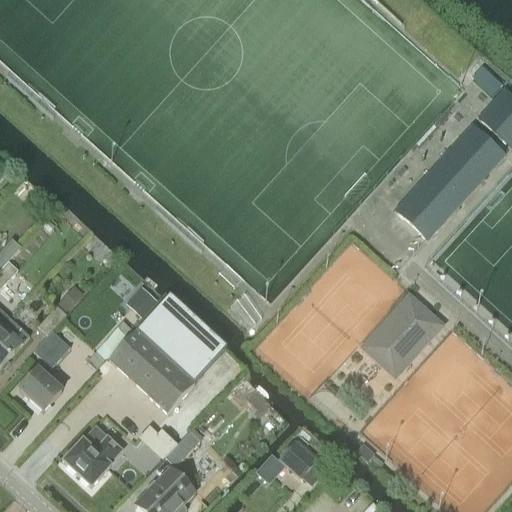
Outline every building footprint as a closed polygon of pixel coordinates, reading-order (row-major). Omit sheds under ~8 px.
[(478,123),(510,152),(511,150),(511,100),(504,93),(478,123)] [(451,153),(395,215),(426,242),(428,244),(505,159),(472,129),(451,153)] [(0,272),(20,251),(11,243),(0,255),(0,272)] [(0,292),(18,273),(9,264),(0,273),(0,292)] [(57,308),(56,309),(57,309),(65,316),(66,315),(82,297),(74,290),(57,308)] [(377,345),(377,347),(377,348),(377,350),(378,352),(378,354),(379,355),(380,357),(381,358),(386,363),(388,364),(389,365),(391,365),(393,366),(395,366),(396,366),(398,366),(400,366),(402,365),(403,365),(405,364),(407,363),(408,362),(409,361),(411,360),(412,359),(413,357),(414,356),(416,357),(441,329),(430,319),(427,316),(409,300),(383,328),(385,330),(384,331),(383,332),(381,333),(380,335),(379,336),(379,338),(378,340),(377,341),(377,343),(377,345)] [(109,363),(108,364),(167,418),(194,389),(193,388),(194,387),(223,355),(165,304),(137,334),(136,335),(135,334),(109,363)] [(38,329),(36,331),(46,340),(47,338),(66,318),(56,310),(38,329)] [(0,330),(8,321),(0,313),(0,330)] [(8,321),(0,330),(0,370),(29,340),(8,321)] [(123,325),(86,365),(96,374),(133,335),(123,325)] [(70,351),(52,335),(34,355),(46,365),(39,373),(38,372),(19,392),(43,414),(62,394),(45,378),(70,351)] [(157,436),(149,429),(139,440),(146,447),(157,436)] [(83,444),(64,464),(91,490),(110,469),(108,467),(120,454),(107,441),(96,431),(83,444)] [(190,434),(165,460),(175,470),(200,444),(190,434)] [(278,463),(300,483),(317,465),(295,445),(278,463)] [(358,453),(355,456),(375,474),(377,475),(383,467),(382,466),(373,459),(374,458),(363,447),(358,453)] [(182,508),(195,496),(170,471),(135,507),(139,511),(183,511),(185,511),(182,508)]
